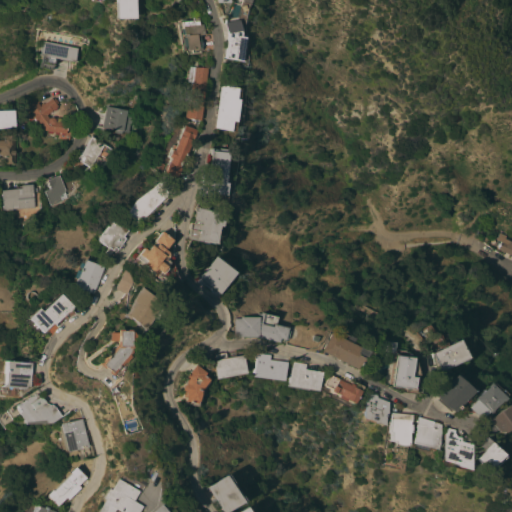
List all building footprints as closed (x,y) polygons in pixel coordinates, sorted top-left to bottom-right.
[(132,0),(132,18),(112,18),(112,0),(132,0)] [(179,21),(190,20),(190,17),(195,17),(196,24),(199,24),(200,34),(195,35),(197,47),(194,47),(194,48),(178,50),(177,36),(180,36),(180,34),(178,34),(178,29),(180,29),(179,26),(180,26),(179,21)] [(223,33),(222,33),(220,22),(235,19),(235,21),(239,21),(242,37),(243,38),(238,61),(219,57),(223,33)] [(77,47),(74,61),(56,57),(53,72),(40,69),(42,55),(39,54),(42,40),(77,47)] [(177,117),(179,102),(182,103),(186,82),(182,81),(185,66),(188,67),(201,67),(192,120),(191,120),(177,117)] [(226,131),(206,128),(214,85),(234,88),(226,131)] [(59,138),(59,134),(58,134),(58,132),(52,131),(52,133),(47,133),(48,131),(45,130),(43,128),(41,129),(35,122),(36,121),(34,118),(31,120),(28,115),(31,112),(30,110),(28,111),(23,104),(36,95),(40,101),(38,102),(40,106),(52,97),(53,98),(55,97),(58,103),(57,104),(58,106),(57,107),(57,108),(54,110),(54,109),(46,114),(49,118),(50,117),(51,117),(53,117),(54,119),(55,121),(56,121),(56,117),(63,118),(63,122),(68,123),(67,130),(71,131),(70,140),(59,138)] [(137,112),(132,133),(102,126),(107,105),(137,112)] [(0,110),(13,110),(13,126),(0,128),(0,110)] [(156,173),(160,162),(161,163),(163,158),(161,157),(164,149),(166,150),(177,124),(188,129),(168,178),(156,173)] [(5,163),(5,156),(0,156),(0,140),(4,140),(4,136),(15,136),(14,163),(5,163)] [(104,144),(90,167),(78,159),(92,136),(104,144)] [(199,194),(202,155),(201,155),(201,148),(203,148),(203,151),(220,152),(217,195),(199,194)] [(42,190),(49,188),(45,180),(58,175),(64,190),(63,190),(65,197),(61,199),(61,200),(48,205),(42,190)] [(157,197),(140,213),(125,226),(115,215),(127,200),(145,187),(155,177),(165,187),(158,195),(157,197)] [(0,190),(21,188),(20,185),(32,184),(33,189),(32,191),(32,194),(33,194),(34,207),(2,210),(0,190)] [(216,213),(214,226),(212,226),(210,244),(200,242),(200,243),(190,241),(190,240),(181,238),(183,222),(184,222),(187,208),(213,213),(216,213)] [(113,236),(116,238),(106,252),(88,238),(98,226),(100,227),(104,220),(118,230),(114,235),(113,236)] [(151,231),(163,240),(154,250),(158,253),(158,255),(157,256),(155,257),(153,257),(152,256),(148,261),(157,268),(153,273),(146,268),(143,272),(133,264),(136,261),(128,254),(133,248),(136,250),(140,245),(144,247),(147,243),(143,241),(151,231)] [(505,238),(511,241),(511,254),(497,248),(500,241),(496,239),(497,236),(499,232),(506,236),(505,238)] [(212,293),(191,277),(209,254),(230,270),(212,293)] [(65,285),(68,278),(66,277),(69,270),(72,271),(73,268),(70,267),(73,259),(76,261),(76,259),(95,266),(84,293),(81,292),(65,285)] [(125,276),(116,293),(105,288),(114,270),(125,276)] [(119,317),(118,318),(113,315),(123,302),(120,301),(129,287),(150,306),(132,329),(119,317)] [(66,314),(57,319),(55,317),(47,325),(46,323),(36,332),(35,331),(29,331),(22,324),(23,318),(22,317),(32,307),(35,311),(55,291),(68,305),(63,310),(64,311),(66,314)] [(251,337),(226,337),(226,318),(232,318),(232,316),(251,316),(252,312),(270,316),(268,325),(281,328),(280,330),(282,331),(280,340),(278,339),(277,342),(271,340),(271,342),(251,337)] [(108,377),(105,378),(101,374),(100,376),(96,372),(97,371),(92,367),(91,368),(87,364),(92,359),(93,360),(100,353),(97,350),(103,344),(104,345),(104,341),(105,341),(98,341),(97,332),(104,332),(104,329),(110,329),(110,331),(113,331),(113,329),(117,329),(125,338),(124,347),(120,347),(119,352),(117,355),(118,356),(112,363),(110,365),(112,367),(108,377)] [(359,358),(357,361),(356,360),(351,369),(315,351),(325,332),(359,350),(362,352),(359,358)] [(369,335),(366,341),(360,338),(362,332),(369,335)] [(463,356),(462,356),(463,358),(435,372),(425,353),(453,338),(454,339),(455,339),(463,356)] [(386,352),(373,350),(374,340),(387,342),(386,352)] [(209,378),(206,353),(218,353),(218,358),(236,355),(239,373),(209,378)] [(262,359),(280,362),(278,380),(246,376),(249,353),(263,354),(262,358),(262,359)] [(409,394),(396,392),(396,390),(393,388),(385,386),(389,353),(408,356),(407,360),(409,362),(413,375),(412,375),(409,394)] [(0,372),(1,361),(24,362),(22,386),(19,386),(17,388),(9,387),(8,396),(0,394),(0,372)] [(298,369),(316,372),(313,390),(282,385),(286,361),(299,364),(298,366),(298,369)] [(189,364),(199,373),(197,375),(204,381),(198,388),(199,390),(198,391),(197,393),(196,393),(193,406),(180,403),(181,402),(179,401),(180,397),(177,396),(178,392),(177,391),(176,389),(176,387),(177,385),(178,384),(179,384),(180,379),(180,375),(189,364)] [(349,404),(341,400),(340,401),(333,397),(334,395),(330,392),(329,394),(324,391),(326,389),(318,385),(323,374),(355,391),(349,404)] [(447,412),(445,410),(443,412),(429,400),(432,397),(430,396),(431,393),(449,374),(466,391),(447,412)] [(460,407),(467,400),(466,399),(469,395),(470,396),(479,387),(478,386),(481,382),(483,384),(484,383),(492,390),(493,389),(498,394),(495,397),(497,398),(493,401),(492,400),(483,410),(480,413),(479,412),(472,419),(460,407)] [(360,392),(371,395),(371,397),(382,402),(382,415),(382,417),(381,417),(380,425),(369,423),(369,420),(359,418),(360,393),(360,392)] [(47,406),(53,416),(43,423),(19,424),(12,414),(7,417),(1,408),(3,407),(9,414),(13,411),(10,406),(28,393),(41,405),(42,404),(43,404),(44,404),(45,405),(45,406),(47,406)] [(499,404),(500,405),(501,404),(511,420),(495,432),(489,432),(486,430),(476,430),(472,424),(474,423),(499,404)] [(406,421),(405,421),(405,424),(406,424),(406,432),(405,432),(404,444),(401,445),(398,445),(396,445),(393,444),(391,443),(391,441),(387,441),(387,432),(385,432),(385,413),(406,414),(406,417),(406,421)] [(412,416),(434,424),(432,450),(408,444),(411,428),(410,427),(411,423),(412,419),(412,416)] [(59,452),(52,424),(73,418),(80,446),(78,447),(59,452)] [(462,475),(447,471),(447,465),(442,464),(442,462),(436,460),(437,427),(447,430),(447,432),(449,437),(453,437),(453,441),(459,443),(463,442),(463,445),(462,475)] [(468,442),(475,434),(495,455),(487,464),(488,465),(481,471),(468,458),(476,450),(468,443),(468,442)] [(58,497),(49,506),(39,495),(44,490),(45,491),(62,473),(61,472),(67,467),(77,478),(69,485),(72,488),(60,499),(59,499),(58,497)] [(222,474),(238,501),(220,511),(215,511),(201,487),(222,474)] [(100,489),(107,478),(128,491),(122,501),(131,506),(127,511),(109,511),(105,509),(103,511),(86,511),(94,499),(92,498),(98,488),(100,489)]
